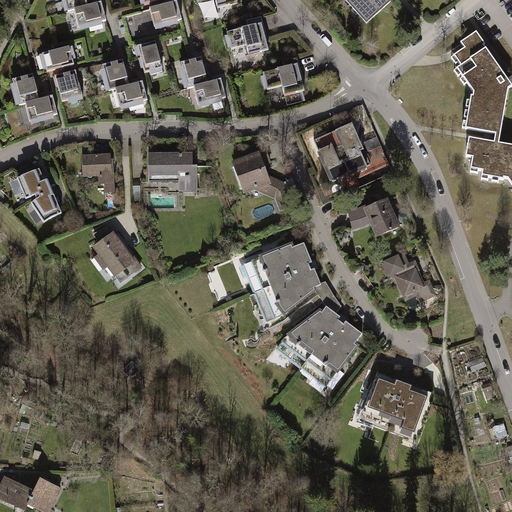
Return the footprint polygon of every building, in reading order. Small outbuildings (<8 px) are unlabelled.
[(66,0),(67,4),(70,11),(73,10),(88,6),(85,0),(66,0)] [(214,0),(215,2),(217,9),(237,4),(236,0),(214,0)] [(392,0),(391,0),(345,0),(366,23),(392,0)] [(168,3),(149,8),(150,12),(151,15),(155,30),(181,24),(176,1),(172,2),(168,3)] [(88,6),(73,10),(74,14),(75,17),(77,27),(104,21),(99,3),(96,4),(88,6)] [(240,29),(226,33),(231,49),(244,45),(246,49),(247,55),(271,49),(262,17),(246,21),(248,28),(240,29)] [(474,95),(465,129),(506,135),(511,85),(511,83),(488,46),(479,31),(461,43),(466,49),(456,57),(462,64),(457,69),(462,78),(474,95)] [(141,49),(138,50),(145,75),(149,74),(149,75),(150,77),(152,83),(164,80),(162,73),(162,71),(161,67),(159,61),(155,45),(142,49),(141,49)] [(47,53),(42,55),(47,73),(73,65),(69,53),(69,51),(68,47),(51,52),(47,53)] [(189,61),(180,63),(187,88),(208,82),(206,76),(206,73),(203,64),(203,62),(202,58),(195,60),(189,61)] [(102,65),(103,70),(99,71),(105,90),(108,90),(110,89),(129,84),(128,78),(127,74),(125,67),(124,64),(123,60),(116,62),(110,63),(102,65)] [(276,69),(263,73),(268,91),(281,87),(282,90),(284,96),(305,90),(298,63),(292,65),(276,69)] [(62,74),(54,77),(55,80),(56,83),(59,93),(60,95),(62,103),(83,96),(76,71),(69,72),(62,74)] [(35,78),(34,74),(29,76),(22,77),(14,80),(15,83),(11,84),(17,104),(40,98),(39,92),(38,89),(35,80),(35,78)] [(214,81),(194,86),(194,90),(196,94),(199,109),(226,102),(220,80),(217,80),(214,81)] [(135,83),(115,89),(117,93),(117,95),(120,107),(121,111),(144,105),(143,101),(147,101),(142,82),(138,82),(135,83)] [(47,97),(27,102),(28,107),(28,109),(31,121),(58,114),(53,96),(50,97),(47,97)] [(338,130),(313,141),(317,151),(330,184),(369,168),(352,125),(338,130)] [(511,146),(469,140),(466,156),(473,157),(471,170),(484,172),(482,179),(511,184),(511,146)] [(113,153),(83,155),(84,177),(99,176),(100,185),(103,185),(104,195),(116,194),(113,153)] [(193,154),(149,155),(150,175),(180,174),(180,194),(197,193),(197,166),(193,166),(193,154)] [(262,154),(233,164),(244,195),(256,191),(278,201),(286,184),(270,177),(262,154)] [(22,176),(19,178),(26,199),(31,197),(34,196),(37,195),(38,198),(35,201),(32,203),(44,222),(63,214),(54,195),(53,191),(49,183),(47,180),(42,169),(35,171),(31,173),(26,175),(22,176)] [(361,209),(345,215),(352,234),(368,228),(373,241),(400,231),(388,199),(361,209)] [(116,232),(110,224),(94,233),(101,243),(95,248),(99,253),(94,257),(103,270),(108,267),(114,274),(117,278),(121,283),(141,267),(137,261),(135,258),(116,232)] [(312,263),(304,242),(245,265),(258,292),(312,263)] [(420,302),(436,295),(430,280),(425,282),(416,261),(409,263),(405,253),(383,262),(390,278),(393,277),(404,303),(418,297),(420,302)] [(312,263),(258,292),(272,321),(314,292),(322,286),(321,284),(312,263)] [(325,306),(336,313),(342,307),(326,282),(321,284),(322,286),(314,292),(325,306)] [(336,313),(325,306),(286,335),(309,358),(344,318),(336,313)] [(364,337),(344,318),(309,358),(339,374),(364,337)] [(485,369),(482,358),(469,362),(472,373),(485,369)] [(369,408),(404,419),(402,427),(416,431),(429,388),(413,383),(415,377),(399,372),(398,375),(381,370),(369,408)] [(495,396),(491,382),(481,385),(485,399),(495,396)] [(350,426),(371,434),(374,426),(388,432),(392,421),(357,407),(350,426)] [(508,438),(504,424),(494,427),(498,441),(508,438)] [(36,493),(6,479),(0,491),(0,503),(21,511),(26,511),(29,508),(36,493)] [(36,493),(29,508),(36,511),(53,511),(64,491),(42,480),(36,493)]
